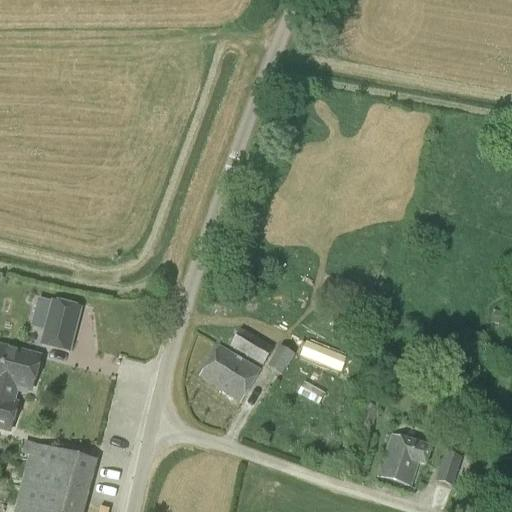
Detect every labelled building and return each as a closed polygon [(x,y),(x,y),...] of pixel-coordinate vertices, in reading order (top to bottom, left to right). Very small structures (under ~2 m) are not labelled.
[(273,290),(268,304),(291,312),(296,298),(273,290)] [(54,304),(46,333),(72,340),(80,311),(54,304)] [(490,324),(498,326),(501,313),(493,311),(490,324)] [(376,337),(370,334),(365,332),(366,331),(359,329),(359,331),(357,330),(352,342),(371,349),(376,337)] [(262,366),(273,349),(240,330),(228,347),(262,366)] [(345,360),(305,344),(300,356),(340,372),(345,360)] [(0,389),(15,393),(16,388),(30,392),(39,359),(0,348),(0,389)] [(240,404),(259,374),(218,348),(199,379),(240,404)] [(280,376),(291,357),(276,348),(265,368),(280,376)] [(372,429),(379,396),(386,373),(374,370),(368,393),(367,393),(365,405),(363,405),(358,426),(372,429)] [(317,408),(324,395),(303,384),(296,396),(317,408)] [(15,393),(0,389),(0,430),(9,433),(16,405),(12,404),(15,393)] [(425,467),(431,449),(391,437),(378,478),(410,488),(417,465),(425,467)] [(81,511),(94,464),(23,446),(21,454),(30,457),(19,499),(9,496),(4,511),(81,511)] [(452,488),(461,459),(444,454),(435,482),(452,488)]
